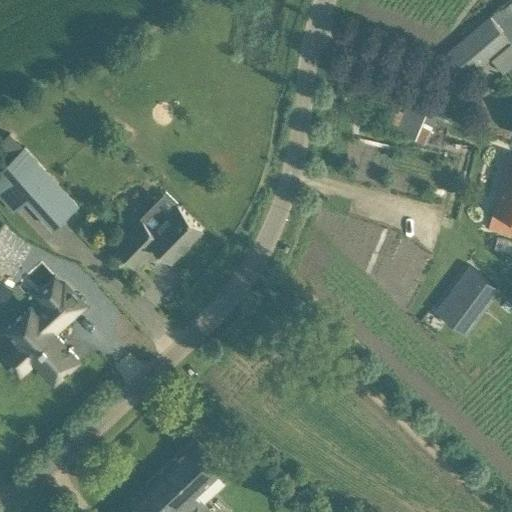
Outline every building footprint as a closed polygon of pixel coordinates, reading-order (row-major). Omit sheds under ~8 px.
[(511,37),(511,22),(499,8),(461,40),(481,64),(511,37)] [(413,93),(410,101),(428,108),(431,100),(413,93)] [(398,111),(402,102),(392,98),(389,108),(398,111)] [(409,102),(397,129),(416,137),(427,109),(409,102)] [(124,126),(115,134),(123,142),(132,133),(124,126)] [(0,192),(14,209),(29,196),(53,226),(77,205),(51,177),(24,146),(0,167),(0,192)] [(511,154),(509,153),(488,227),(508,232),(511,233),(511,154)] [(142,218),(115,245),(134,264),(154,243),(171,260),(203,228),(178,204),(153,230),(142,218)] [(87,216),(81,222),(86,227),(92,222),(87,216)] [(471,264),(456,284),(482,304),(497,284),(471,264)] [(13,346),(4,354),(20,372),(29,364),(36,358),(55,379),(65,370),(66,370),(65,369),(68,367),(69,367),(69,366),(78,357),(69,347),(70,346),(69,346),(68,346),(65,343),(66,342),(65,342),(53,329),(62,320),(63,322),(84,303),(65,282),(63,284),(55,275),(36,292),(45,302),(36,311),(31,305),(8,327),(19,340),(13,346)] [(448,283),(426,305),(449,328),(471,305),(448,283)] [(0,413),(20,391),(0,373),(0,413)] [(189,509),(191,511),(211,511),(195,494),(224,467),(196,438),(148,483),(166,502),(172,495),(187,511),(189,509)] [(166,502),(148,483),(117,511),(191,511),(189,509),(187,511),(172,495),(166,502)]
